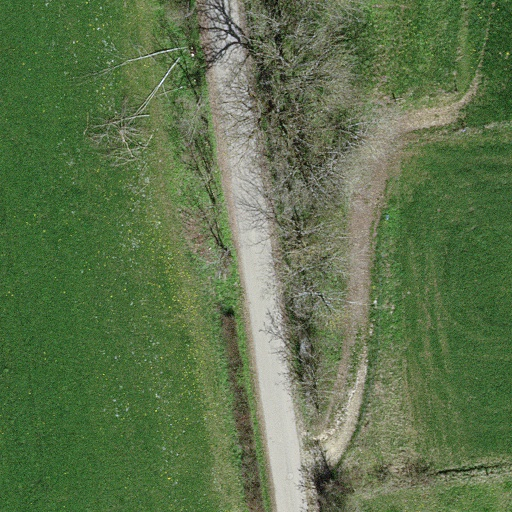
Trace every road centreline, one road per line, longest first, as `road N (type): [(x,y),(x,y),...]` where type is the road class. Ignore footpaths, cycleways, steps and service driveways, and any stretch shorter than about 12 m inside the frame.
road 1 (track): [(246,0),(318,511)]
road 2 (track): [(310,450),(342,397),(356,184),(373,104)]
